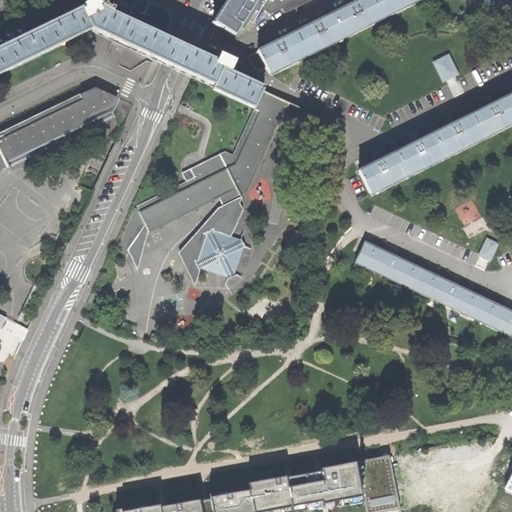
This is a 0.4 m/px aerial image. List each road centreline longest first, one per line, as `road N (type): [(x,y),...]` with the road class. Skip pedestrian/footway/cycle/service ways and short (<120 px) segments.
road 1 (residential): [(159,101),(83,275),(36,359),(13,439),(12,511)]
road 2 (residential): [(502,286),(360,219),(337,180),(350,156),(511,75)]
road 3 (residential): [(0,111),(89,71),(159,101)]
road 4 (unclassified): [(325,0),(238,44),(190,25)]
